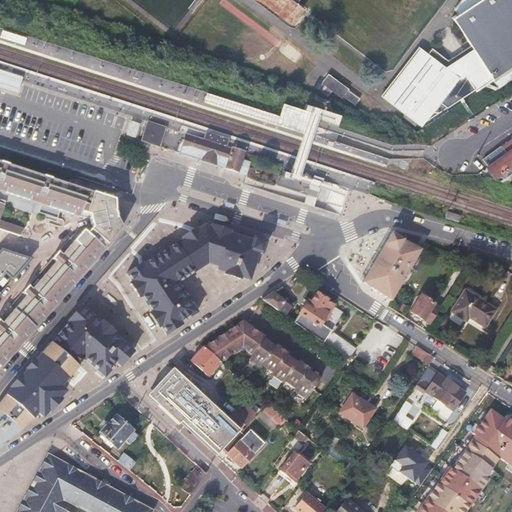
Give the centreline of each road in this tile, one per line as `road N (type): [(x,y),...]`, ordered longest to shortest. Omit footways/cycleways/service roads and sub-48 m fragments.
road 1 (residential): [(0,382),(163,194),(296,235),(315,252)]
road 2 (tertiary): [(511,396),(336,279),(315,252)]
road 3 (tertiary): [(315,252),(123,381)]
road 4 (tertiary): [(315,252),(381,217),(511,252)]
road 5 (residential): [(254,511),(123,381)]
road 6 (tertiary): [(123,381),(0,462)]
